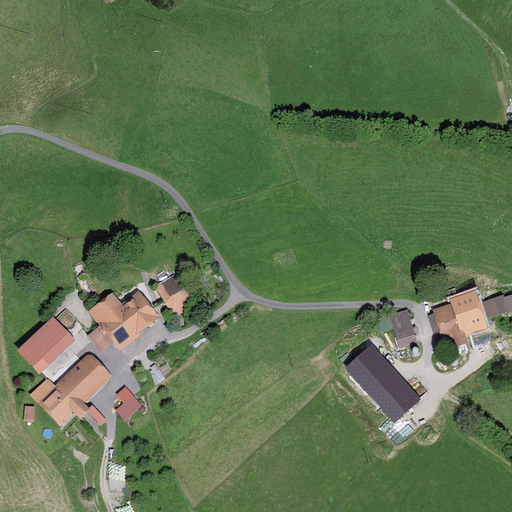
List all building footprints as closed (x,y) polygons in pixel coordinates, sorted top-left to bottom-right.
[(293,246),(259,258),(265,276),(299,263),(293,246)] [(170,297),(184,290),(176,277),(163,285),(170,297)] [(176,312),(191,303),(184,290),(170,297),(168,299),(176,312)] [(102,325),(98,329),(109,344),(114,340),(118,344),(136,330),(137,332),(154,318),(139,299),(118,315),(111,306),(105,312),(102,309),(95,316),(102,325)] [(489,317),(500,314),(495,299),(490,300),(491,304),(485,306),(489,317)] [(473,305),(430,319),(437,340),(453,335),(457,347),(466,344),(462,332),(479,326),(473,305)] [(400,348),(417,343),(407,314),(391,319),(400,348)] [(71,339),(54,321),(20,353),(38,371),(39,371),(39,370),(39,369),(39,368),(40,368),(40,367),(41,367),(42,367),(71,339)] [(109,344),(98,329),(89,336),(101,350),(109,344)] [(367,355),(349,372),(397,424),(415,407),(367,355)] [(55,388),(47,380),(32,395),(59,423),(72,410),(80,418),(88,411),(80,404),(107,378),(91,361),(74,377),(70,374),(55,388)] [(125,405),(117,411),(125,421),(141,407),(126,389),(117,396),(125,405)] [(34,409),(26,408),(25,421),(32,422),(34,409)] [(105,421),(93,409),(89,413),(101,426),(105,421)]
